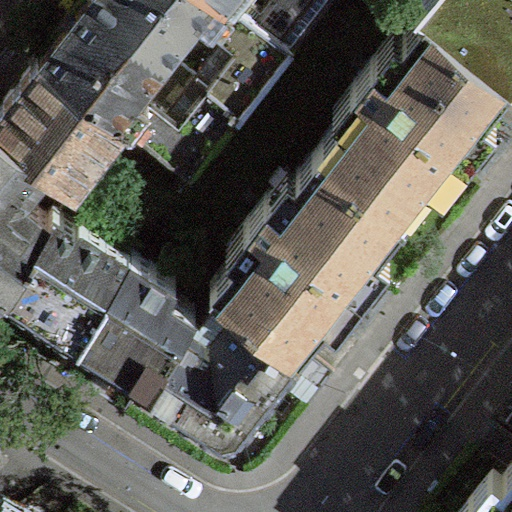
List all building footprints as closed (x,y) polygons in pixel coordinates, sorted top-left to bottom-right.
[(165,46),(105,0),(79,0),(59,26),(40,50),(123,115),(191,168),(240,105),(196,71),(167,109),(136,84),(165,46)] [(235,0),(105,0),(165,46),(195,8),(226,32),(196,71),(240,105),(290,42),(253,14),(235,0)] [(264,0),(253,14),(290,42),(322,0),(264,0)] [(511,0),(420,0),(424,3),(510,71),(511,72),(511,0)] [(510,71),(424,3),(381,57),(373,51),(352,77),(360,83),(317,138),(404,206),(430,173),(442,182),(466,151),(496,113),(484,104),(510,71)] [(123,115),(40,50),(9,89),(0,100),(0,120),(46,156),(73,178),(123,115)] [(0,280),(2,282),(49,209),(20,187),(46,156),(0,120),(0,280)] [(404,206),(317,138),(274,193),(267,187),(267,186),(246,213),(254,219),(211,274),(235,292),(298,342),(324,308),(336,317),(356,291),(389,249),(378,240),(404,206)] [(28,299),(74,328),(128,243),(79,212),(77,217),(59,205),(57,208),(52,205),(49,209),(2,282),(28,299)] [(145,374),(186,311),(193,300),(169,285),(175,274),(145,255),(164,226),(147,214),(128,243),(74,328),(99,345),(145,374)] [(257,394),(298,342),(235,292),(208,326),(186,311),(145,374),(220,422),(237,418),(257,394)] [(511,511),(511,456),(506,464),(468,511),(511,511)] [(27,511),(0,494),(0,511),(27,511)]
